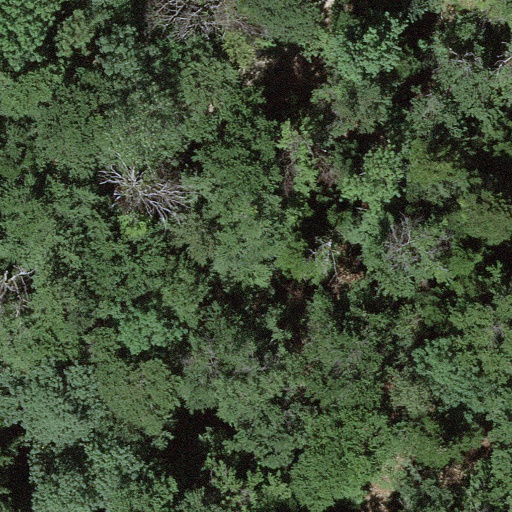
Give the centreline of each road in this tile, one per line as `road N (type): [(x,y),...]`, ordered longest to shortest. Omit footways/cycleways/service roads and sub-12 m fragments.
road 1 (track): [(230,93),(38,470)]
road 2 (track): [(0,111),(165,91),(230,93),(317,0)]
road 3 (track): [(0,358),(38,470),(42,511)]
